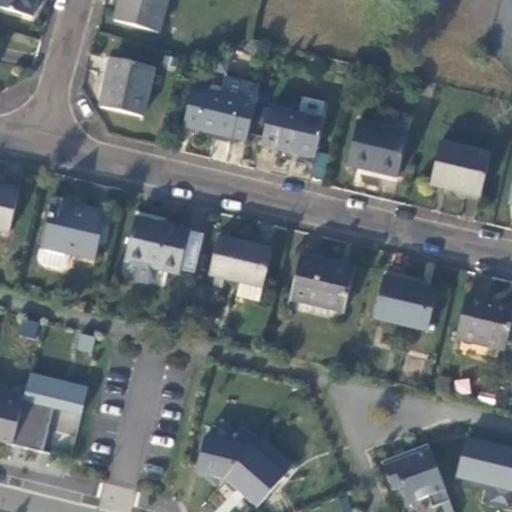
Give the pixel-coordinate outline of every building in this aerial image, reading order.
[(0,0),(0,19),(30,28),(38,0),(0,0)] [(121,0),(112,32),(155,44),(168,0),(121,0)] [(109,69),(98,118),(140,128),(152,79),(109,69)] [(181,139),(243,153),(256,98),(222,90),(218,105),(190,98),(181,139)] [(259,157),(314,169),(323,132),(268,119),(259,157)] [(345,176),(396,189),(407,145),(356,133),(345,176)] [(428,197),(478,208),(489,164),(439,152),(428,197)] [(17,202),(0,197),(0,242),(7,244),(17,202)] [(71,213),(52,208),(36,271),(39,276),(59,281),(65,277),(68,265),(92,271),(104,227),(70,218),(71,213)] [(188,241),(133,228),(123,272),(178,285),(188,241)] [(270,260),(216,247),(207,285),(261,298),(270,260)] [(353,282),(298,268),(288,310),(342,324),(353,282)] [(437,300),(382,287),(372,330),(426,343),(437,300)] [(511,326),(511,319),(464,307),(453,351),(503,363),(511,326)] [(17,403),(7,444),(37,451),(48,408),(76,415),(83,387),(25,372),(17,403)] [(447,389),(431,386),(428,401),(444,404),(447,389)] [(17,403),(0,399),(0,442),(7,444),(17,403)] [(257,442),(242,429),(228,444),(203,438),(195,469),(216,488),(224,479),(253,446),(257,442)] [(444,500),(423,443),(376,460),(387,489),(397,485),(403,503),(422,495),(427,506),(444,500)] [(253,446),(224,479),(258,509),(287,476),(253,446)]
